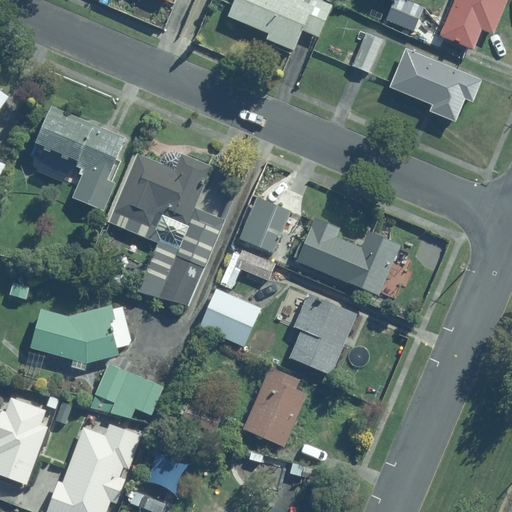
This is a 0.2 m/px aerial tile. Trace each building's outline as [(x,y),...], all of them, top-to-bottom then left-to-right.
[(237,0),(229,18),(271,36),(268,43),(294,53),(303,33),(317,40),(331,6),(316,0),(313,0),(311,7),(301,3),(301,0),(237,0)] [(425,9),(403,0),(389,0),(380,23),(413,37),(425,9)] [(511,0),(452,0),(436,36),(474,53),(484,33),(494,38),(511,0)] [(370,74),(383,41),(365,34),(352,67),(370,74)] [(484,82),(407,50),(390,90),(436,109),(435,113),(460,123),(469,102),(475,105),(484,82)] [(0,113),(10,100),(0,92),(0,113)] [(126,139),(53,109),(37,149),(87,169),(74,200),(103,212),(117,180),(110,177),(126,139)] [(188,309),(223,223),(195,212),(212,168),(187,158),(165,169),(139,158),(112,225),(157,244),(139,289),(188,309)] [(274,254),(291,214),(257,200),(240,239),(274,254)] [(304,239),(294,261),(380,297),(402,246),(370,232),(363,248),(340,238),(343,231),(316,220),(307,240),(304,239)] [(276,267),(234,250),(220,284),(232,289),(240,270),(270,282),(276,267)] [(262,308),(215,289),(200,327),(246,346),(262,308)] [(332,378),(358,314),(310,294),(295,329),(301,332),(290,360),(332,378)] [(121,304),(73,317),(42,309),(31,350),(74,360),(71,370),(84,373),(86,367),(119,358),(117,349),(132,345),(121,304)] [(107,366),(89,407),(132,420),(136,410),(149,415),(160,389),(107,366)] [(300,381),(269,369),(245,431),(287,447),(307,396),(296,392),(300,381)] [(64,425),(73,407),(51,396),(46,406),(57,411),(53,419),(64,425)] [(0,478),(26,488),(47,430),(39,428),(44,414),(8,401),(3,415),(0,414),(0,478)] [(223,415),(190,401),(183,419),(215,433),(223,415)] [(107,435),(83,427),(65,483),(60,482),(49,511),(107,511),(109,505),(117,507),(141,434),(111,424),(107,435)] [(146,483),(176,498),(190,468),(160,454),(146,483)]
